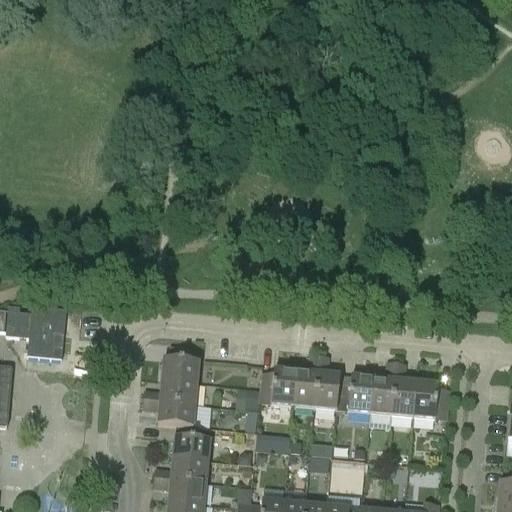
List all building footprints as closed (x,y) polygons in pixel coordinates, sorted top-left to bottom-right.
[(61,366),(66,317),(31,313),(30,320),(18,319),(19,314),(8,313),(7,317),(0,316),(0,337),(5,338),(5,342),(28,345),(26,363),(61,366)] [(161,385),(196,389),(198,366),(193,366),(194,355),(169,352),(168,364),(163,363),(161,385)] [(296,375),(292,415),(314,417),(319,361),(309,360),(308,377),(296,375)] [(319,361),(314,417),(336,419),(339,380),(326,378),(328,362),(319,361)] [(373,383),(369,422),(390,424),(396,368),(386,367),(385,384),(373,383)] [(396,368),(390,424),(412,426),(416,387),(403,385),(405,369),(396,368)] [(292,415),(296,375),(274,373),(273,379),(262,378),(259,408),(270,409),(270,413),(292,415)] [(339,380),(336,419),(369,422),(373,383),(350,381),(339,380)] [(143,405),(194,410),(196,389),(161,385),(160,397),(143,396),(143,405)] [(416,387),(412,426),(434,428),(434,424),(446,425),(449,395),(437,394),(438,389),(416,387)] [(246,395),(244,415),(245,415),(256,416),(257,396),(246,395)] [(176,431),(200,433),(201,433),(192,432),(194,410),(143,405),(142,415),(158,416),(157,429),(176,431)] [(244,426),(243,436),(254,437),(255,427),(244,426)] [(200,433),(176,431),(175,442),(174,442),(172,464),(207,467),(209,445),(199,444),(200,433)] [(287,459),(287,457),(288,448),(289,444),(278,443),(277,447),(276,456),(276,458),(287,459)] [(299,459),(300,448),(289,447),(288,457),(299,459)] [(318,459),(318,453),(319,450),(310,449),(309,461),(318,462),(318,459)] [(354,463),(363,463),(364,455),(354,455),(354,463)] [(244,457),(238,462),(237,469),(250,470),(251,457),(244,457)] [(266,458),(256,457),(255,468),(261,469),(266,465),(266,458)] [(153,484),(205,489),(207,467),(172,464),(171,476),(154,474),(153,484)] [(250,480),(250,472),(242,472),(242,480),(250,480)] [(168,507),(203,510),(205,489),(153,484),(152,493),(169,494),(168,507)] [(511,511),(511,488),(499,487),(497,510),(511,511)]
